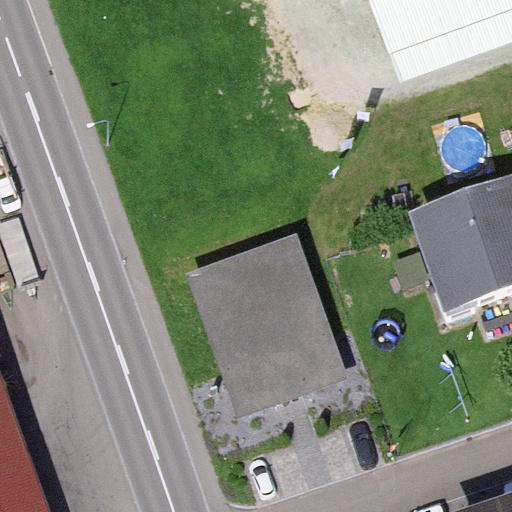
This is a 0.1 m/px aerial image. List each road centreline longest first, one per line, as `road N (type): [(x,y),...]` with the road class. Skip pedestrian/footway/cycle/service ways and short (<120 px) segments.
road 1 (secondary): [(176,511),(0,15)]
road 2 (residential): [(511,452),(335,511)]
